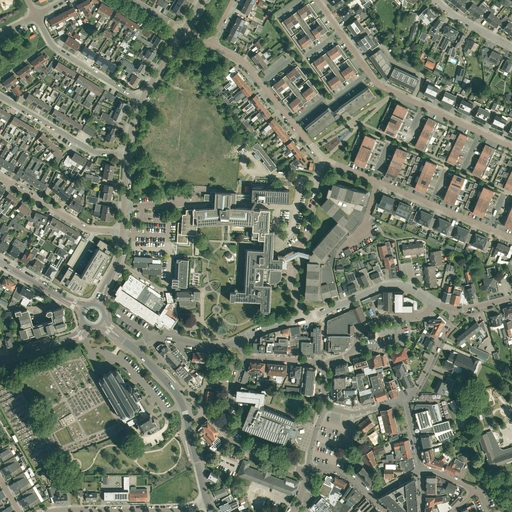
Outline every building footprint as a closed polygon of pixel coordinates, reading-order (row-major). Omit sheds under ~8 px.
[(88,0),(87,0),(83,2),(86,9),(88,12),(90,11),(88,7),(92,5),(88,0)] [(254,4),(246,0),(243,6),(250,9),(252,6),(253,7),(254,4)] [(345,2),(343,0),(333,0),(331,2),(336,9),(345,2)] [(370,0),(363,5),(366,9),(373,4),(370,0)] [(458,0),(455,4),(460,9),(464,4),(467,6),(470,2),(471,1),(471,0),(458,0)] [(470,2),(467,6),(469,8),(468,10),(470,11),(473,14),(479,7),(474,3),(471,1),(470,2)] [(88,12),(86,9),(83,2),(77,6),(80,12),(82,10),(84,14),(85,13),(88,12)] [(104,12),(107,6),(101,3),(98,9),(99,9),(96,12),(97,13),(99,14),(102,16),(104,12)] [(175,12),(179,14),(183,8),(175,3),(172,6),(171,6),(168,11),(173,14),(175,12)] [(309,3),(302,8),(307,15),(311,12),(315,18),(318,16),(309,3)] [(357,13),(362,9),(360,5),(352,11),(349,7),(339,14),(344,20),(356,12),(357,13)] [(113,10),(107,6),(104,12),(109,16),(113,10)] [(250,9),(243,6),(241,11),(252,17),(253,15),(250,14),(250,13),(248,13),(250,9)] [(479,7),(473,14),(478,18),(479,17),(481,19),(484,16),(489,10),(490,9),(490,8),(487,6),(483,9),(484,10),(484,11),(479,7)] [(72,15),(76,13),(73,7),(67,10),(70,17),(72,20),(74,19),(72,15)] [(422,18),(423,20),(433,12),(432,11),(432,10),(431,9),(430,9),(428,7),(419,15),(422,18)] [(305,26),(308,24),(303,18),(307,15),(302,8),(295,13),(305,26)] [(489,10),(484,16),(487,18),(486,19),(491,23),(497,17),(494,14),(495,12),(490,9),(489,10)] [(70,17),(67,10),(61,14),(64,20),(70,17)] [(119,21),(122,15),(117,12),(112,20),(115,22),(114,23),(117,25),(119,21)] [(433,12),(423,20),(427,24),(437,16),(435,15),(435,14),(434,12),(433,12)] [(302,28),(305,26),(295,13),(288,18),(293,25),(297,22),(302,28)] [(63,25),(62,21),(64,20),(61,14),(55,17),(60,26),(62,25),(63,25)] [(351,30),(361,24),(358,19),(361,17),(358,14),(352,18),(354,21),(348,26),(351,30)] [(128,19),(122,15),(119,21),(124,24),(128,19)] [(502,21),(497,17),(491,23),(496,27),(500,23),(502,25),(508,18),(505,16),(502,21)] [(52,26),(55,24),(57,28),(60,26),(55,17),(49,20),(52,26)] [(246,21),(238,17),(235,22),(242,26),(243,22),(247,24),(248,22),(246,21)] [(321,35),(328,30),(319,17),(316,19),(320,25),(316,28),(321,35)] [(293,25),(288,18),(282,22),(291,35),(294,33),(290,28),(293,25)] [(433,25),(431,28),(428,33),(433,36),(431,39),(435,41),(440,31),(439,30),(439,29),(444,22),(441,21),(441,20),(439,18),(438,19),(433,25)] [(511,21),(508,18),(502,25),(505,27),(504,29),(506,31),(505,31),(506,32),(507,33),(508,33),(509,33),(511,29),(511,21)] [(134,22),(128,19),(124,24),(124,25),(123,28),(125,29),(127,26),(130,28),(134,22)] [(255,32),(259,35),(266,22),(261,19),(255,32)] [(128,31),(130,33),(131,33),(133,30),(136,31),(138,28),(139,26),(139,25),(139,24),(138,23),(137,24),(134,22),(130,28),(128,31)] [(242,26),(235,22),(232,28),(240,32),(243,34),(246,28),(241,26),(242,26)] [(414,22),(413,26),(410,37),(414,38),(418,23),(414,22)] [(308,24),(305,26),(314,40),(321,35),(316,28),(312,31),(308,24)] [(364,28),(361,24),(351,30),(355,35),(361,31),(363,34),(369,29),(367,26),(364,28)] [(443,35),(446,36),(440,47),(443,48),(448,37),(453,28),(451,27),(452,27),(449,25),(448,26),(447,26),(444,33),(443,35)] [(301,35),(303,38),(308,45),(314,40),(305,26),(302,28),(305,32),(301,35)] [(240,32),(232,28),(229,33),(236,37),(238,33),(239,34),(240,32)] [(443,48),(445,50),(451,39),(452,37),(455,39),(459,32),(458,31),(453,28),(448,37),(443,48)] [(102,34),(109,38),(112,32),(105,29),(102,34)] [(369,29),(363,34),(365,36),(359,41),(362,46),(372,39),(369,34),(371,32),(369,29)] [(428,34),(422,32),(419,38),(425,41),(428,34)] [(466,35),(460,32),(454,46),(457,47),(460,41),(462,42),(466,35)] [(235,41),(234,40),(236,37),(229,33),(226,39),(234,43),(235,41)] [(137,35),(137,36),(135,38),(139,40),(146,44),(148,41),(140,36),(137,35)] [(158,37),(154,35),(151,39),(150,42),(149,42),(153,44),(159,48),(163,40),(158,37)] [(308,45),(303,38),(299,40),(295,35),(292,37),(301,50),(308,45)] [(70,46),(74,40),(68,37),(65,43),(70,46)] [(78,40),(75,38),(74,40),(70,46),(77,50),(80,44),(81,42),(79,40),(78,40)] [(372,39),(362,46),(365,50),(372,46),(374,49),(380,44),(378,41),(375,43),(372,39)] [(258,40),(254,43),(258,49),(262,46),(258,40)] [(471,40),(465,51),(468,53),(470,50),(473,51),(474,50),(475,51),(478,44),(471,40)] [(347,57),(338,44),(331,49),(336,56),(340,54),(344,59),(347,57)] [(86,56),(90,50),(85,47),(81,53),(86,56)] [(142,50),(138,57),(143,60),(145,57),(151,61),(155,54),(155,53),(157,50),(152,47),(151,47),(150,50),(148,49),(146,52),(142,50)] [(489,56),(486,54),(489,49),(486,47),(485,48),(482,48),(482,58),(484,59),(482,61),(486,63),(488,59),(497,64),(502,56),(492,51),(489,56)] [(334,68),(337,65),(332,59),(336,56),(331,49),(324,54),(334,68)] [(90,50),(86,56),(92,59),(96,53),(90,50)] [(389,78),(409,87),(414,90),(419,79),(394,67),(393,70),(379,50),(370,57),(384,76),(387,74),(389,78)] [(251,57),(256,63),(261,58),(264,56),(263,54),(260,56),(257,53),(251,57)] [(261,58),(256,63),(260,68),(265,64),(263,60),(270,55),(268,53),(264,56),(261,58)] [(42,54),(36,58),(48,74),(55,63),(52,61),(49,65),(49,66),(47,69),(45,66),(45,65),(43,62),(48,58),(46,54),(43,56),(42,54)] [(331,69),(334,68),(324,54),(318,59),(323,66),(327,63),(331,69)] [(101,65),(105,59),(99,55),(96,62),(101,65)] [(412,68),(414,64),(400,57),(398,61),(412,68)] [(48,74),(36,58),(31,62),(35,68),(37,66),(40,69),(41,69),(46,76),(48,74)] [(357,71),(348,58),(345,60),(349,66),(345,69),(350,76),(357,71)] [(110,62),(105,59),(101,65),(107,68),(110,62)] [(140,62),(137,67),(124,59),(121,64),(123,65),(127,67),(134,71),(136,72),(137,70),(143,74),(147,67),(140,62)] [(323,66),(318,59),(311,63),(320,76),(323,74),(319,69),(323,66)] [(501,65),(498,69),(504,72),(505,70),(508,72),(508,71),(509,72),(511,68),(510,68),(511,63),(511,61),(511,62),(511,61),(511,60),(509,59),(508,60),(507,59),(504,66),(501,65)] [(425,65),(433,69),(436,63),(427,60),(425,65)] [(60,71),(64,65),(58,62),(54,68),(60,71)] [(110,62),(107,68),(112,72),(116,65),(110,62)] [(22,68),(26,74),(29,77),(31,76),(31,75),(29,72),(32,70),(28,64),(22,68)] [(64,65),(60,71),(66,75),(70,69),(64,65)] [(337,65),(334,68),(344,81),(350,76),(345,69),(341,72),(337,65)] [(291,71),(296,78),(300,75),(305,80),(307,78),(297,66),(291,71)] [(463,77),(465,69),(459,67),(457,75),(455,82),(461,84),(463,76),(463,77)] [(26,74),(22,68),(17,72),(21,78),(26,74)] [(334,68),(331,69),(336,76),(332,79),(337,86),(344,81),(334,68)] [(70,69),(66,75),(72,79),(76,73),(70,69)] [(226,76),(230,81),(224,86),(226,89),(227,88),(240,77),(239,75),(240,75),(238,72),(237,73),(236,73),(234,70),(229,74),(226,76)] [(295,89),(298,87),(293,81),(296,78),(291,71),(284,76),(295,89)] [(8,79),(12,84),(14,87),(15,88),(17,91),(14,92),(16,94),(20,91),(17,86),(17,85),(15,82),(17,80),(13,75),(8,79)] [(81,84),(85,78),(79,75),(76,81),(81,84)] [(140,79),(133,75),(130,79),(131,79),(129,82),(135,86),(140,79)] [(292,91),(295,89),(284,76),(278,82),(284,88),(287,85),(292,91)] [(337,86),(332,79),(328,81),(324,76),(321,78),(330,91),(337,86)] [(245,83),(240,77),(227,88),(229,90),(237,84),(239,86),(242,84),(243,85),(245,83)] [(442,77),(441,81),(451,86),(452,82),(442,77)] [(85,78),(81,84),(87,88),(91,82),(85,78)] [(461,86),(467,88),(470,80),(465,78),(461,86)] [(12,84),(8,79),(2,82),(6,88),(12,84)] [(312,97),(318,92),(308,79),(306,82),(310,87),(306,90),(312,97)] [(425,91),(424,94),(429,97),(434,86),(429,83),(430,81),(431,80),(427,79),(424,86),(427,87),(426,89),(425,91)] [(91,82),(87,88),(91,90),(93,92),(97,86),(91,82)] [(284,88),(278,82),(272,87),(282,99),(284,97),(280,91),(284,88)] [(243,85),(242,84),(239,86),(241,89),(236,93),(237,93),(235,95),(233,96),(235,98),(237,97),(249,88),(245,83),(243,85)] [(434,86),(429,97),(434,99),(437,94),(438,92),(441,94),(444,87),(441,85),(440,86),(435,84),(434,86)] [(99,95),(103,89),(97,86),(93,92),(91,95),(88,99),(90,100),(93,96),(95,93),(99,95)] [(347,109),(352,115),(373,99),(373,98),(375,96),(368,86),(339,106),(336,108),(338,110),(341,114),(343,112),(347,109)] [(298,87),(295,89),(305,102),(312,97),(306,90),(303,93),(298,87)] [(444,95),(441,102),(446,105),(451,94),(446,91),(448,88),(444,87),(441,94),(444,95)] [(79,88),(77,92),(75,95),(73,99),(78,102),(80,100),(76,98),(81,89),(79,88)] [(237,97),(235,98),(235,99),(237,101),(245,94),(247,96),(252,92),(249,88),(237,97)] [(32,95),(29,94),(31,92),(28,90),(22,95),(21,96),(25,99),(25,100),(31,103),(35,97),(37,93),(36,93),(38,90),(37,89),(35,92),(34,92),(32,95)] [(295,89),(292,91),(297,97),(293,101),(299,108),(305,102),(295,89)] [(451,94),(446,105),(451,107),(455,100),(458,102),(461,95),(457,93),(456,96),(451,94)] [(246,110),(259,100),(257,98),(258,97),(257,95),(255,96),(255,95),(248,101),(249,103),(243,108),(246,110)] [(461,103),(457,110),(463,112),(468,102),(463,99),(464,96),(461,95),(458,102),(461,103)] [(40,100),(35,97),(31,103),(36,106),(40,100)] [(299,108),(293,101),(290,103),(285,98),(283,100),(293,113),(299,108)] [(126,108),(125,107),(127,104),(120,101),(117,99),(116,102),(119,103),(117,108),(124,111),(124,110),(125,111),(126,108)] [(40,100),(36,106),(42,110),(46,104),(40,100)] [(262,105),(259,100),(246,110),(247,113),(248,113),(253,109),(253,108),(254,107),(255,107),(256,107),(257,109),(260,106),(261,107),(263,105),(262,105)] [(468,102),(463,112),(468,115),(471,110),(471,108),(475,109),(478,102),(474,101),(474,102),(469,100),(468,102)] [(478,111),(474,118),(480,120),(485,109),(480,107),(481,104),(478,102),(475,109),(478,111)] [(395,109),(409,116),(411,112),(407,110),(408,108),(398,103),(395,109)] [(46,104),(42,110),(47,113),(51,107),(46,104)] [(55,109),(51,115),(56,118),(60,112),(62,109),(64,105),(62,104),(60,108),(60,107),(57,111),(55,109)] [(262,114),(267,110),(263,105),(261,107),(260,106),(257,109),(260,112),(256,115),(251,119),(253,122),(254,121),(255,120),(258,118),(262,114)] [(314,134),(315,135),(341,114),(338,110),(336,108),(335,109),(333,111),(329,106),(304,126),(312,136),(314,134)] [(485,109),(480,120),(485,123),(487,118),(488,116),(491,117),(495,110),(491,109),(491,110),(486,108),(485,109)] [(395,109),(393,115),(402,119),(404,117),(408,119),(409,116),(395,109)] [(113,119),(119,121),(122,115),(115,112),(112,110),(110,115),(103,112),(101,117),(107,119),(112,122),(113,119)] [(259,120),(263,116),(266,119),(271,115),(267,110),(262,114),(258,118),(259,120)] [(494,119),(491,126),(496,128),(502,117),(497,115),(498,112),(495,110),(491,117),(494,119)] [(10,114),(4,111),(1,117),(7,121),(10,114)] [(66,116),(60,112),(56,118),(62,122),(66,116)] [(402,119),(393,115),(390,120),(404,127),(405,124),(401,122),(402,119)] [(502,117),(496,128),(502,131),(504,126),(505,124),(508,125),(511,118),(508,117),(508,118),(503,115),(502,117)] [(16,126),(20,120),(14,116),(10,122),(14,124),(12,128),(10,132),(12,134),(14,129),(16,126)] [(66,116),(62,122),(67,125),(71,119),(66,116)] [(74,121),(71,119),(67,125),(73,128),(77,122),(78,120),(75,118),(74,121)] [(277,123),(273,118),(268,122),(270,124),(264,129),(266,131),(272,127),(277,123)] [(442,124),(429,118),(426,124),(436,128),(437,125),(441,127),(442,124)] [(20,120),(16,126),(22,129),(26,124),(20,120)] [(404,127),(390,120),(387,126),(397,131),(398,128),(402,130),(404,127)] [(82,126),(77,122),(73,128),(78,132),(82,126)] [(266,131),(264,133),(265,135),(272,130),(272,131),(274,130),(276,131),(279,129),(279,130),(281,128),(277,123),(272,127),(266,131)] [(26,124),(22,129),(28,133),(32,127),(26,124)] [(436,128),(426,124),(423,129),(437,136),(438,133),(434,132),(436,128)] [(111,126),(108,133),(115,136),(118,129),(111,126)] [(397,131),(387,126),(385,132),(399,138),(400,135),(396,133),(397,131)] [(28,133),(26,137),(24,141),(25,142),(28,138),(31,134),(34,137),(37,131),(32,127),(28,133)] [(276,136),(277,137),(272,141),(273,142),(278,138),(280,137),(285,132),(281,128),(279,130),(279,129),(276,131),(278,134),(276,136)] [(437,136),(423,129),(421,135),(431,139),(432,136),(436,138),(437,136)] [(452,133),(451,135),(465,142),(468,136),(458,131),(456,135),(452,133)] [(280,137),(278,138),(273,142),(272,143),(274,146),(278,143),(277,142),(280,140),(280,141),(282,139),(284,142),(289,137),(285,132),(280,137)] [(105,140),(105,141),(107,142),(108,141),(112,143),(115,136),(108,133),(105,140)] [(47,138),(42,134),(38,139),(42,143),(47,138)] [(366,134),(363,140),(378,146),(379,143),(375,141),(376,139),(366,134)] [(421,135),(418,140),(432,147),(433,145),(429,143),(431,139),(421,135)] [(465,142),(451,135),(450,138),(454,139),(452,143),(460,146),(462,147),(465,142)] [(47,138),(42,143),(47,148),(52,143),(47,138)] [(286,145),(289,148),(284,151),(285,151),(282,154),(283,155),(284,154),(290,149),(295,145),(292,140),(286,145)] [(363,140),(361,146),(371,150),(372,148),(376,149),(378,146),(363,140)] [(432,147),(418,140),(415,146),(425,151),(427,147),(431,149),(432,147)] [(254,151),(255,150),(264,161),(262,162),(271,173),(277,167),(257,142),(250,148),(254,151)] [(57,148),(52,143),(47,148),(52,153),(57,148)] [(447,144),(446,147),(460,153),(462,147),(460,146),(452,143),(451,146),(447,144)] [(300,149),(298,146),(297,147),(295,145),(290,149),(284,154),(286,156),(292,151),(294,154),(297,152),(300,151),(299,150),(300,149)] [(486,145),(483,150),(493,155),(494,152),(502,155),(503,153),(486,145)] [(371,150),(361,146),(359,151),(373,157),(374,154),(370,152),(371,150)] [(460,153),(446,147),(445,149),(449,151),(447,154),(455,158),(457,159),(460,153)] [(52,153),(49,156),(46,159),(48,161),(51,157),(52,158),(55,155),(57,157),(54,160),(57,163),(63,156),(60,154),(62,152),(57,148),(52,153)] [(397,148),(395,153),(405,158),(407,152),(397,148)] [(483,150),(480,156),(494,162),(495,160),(491,158),(493,155),(483,150)] [(294,154),(297,158),(290,164),(291,165),(298,160),(303,155),(300,151),(297,152),(294,154)] [(359,151),(356,157),(367,161),(368,159),(372,160),(373,157),(359,151)] [(4,160),(1,166),(6,169),(10,163),(7,162),(9,158),(9,157),(11,155),(9,153),(4,160)] [(71,159),(74,161),(72,164),(69,168),(70,169),(72,170),(75,166),(77,162),(81,156),(75,153),(71,159)] [(405,158),(395,153),(392,159),(403,163),(405,158)] [(457,159),(455,158),(447,154),(445,157),(442,156),(440,158),(454,164),(457,159)] [(291,165),(292,166),(288,169),(295,171),(296,168),(295,166),(300,162),(302,164),(307,160),(303,155),(298,160),(291,165)] [(87,160),(81,156),(77,162),(75,166),(72,170),(71,173),(74,174),(77,169),(78,167),(80,164),(83,166),(87,160)] [(480,156),(478,162),(488,166),(489,163),(493,165),(494,162),(480,156)] [(367,161),(356,157),(354,162),(368,168),(370,165),(366,163),(367,161)] [(10,163),(6,169),(12,172),(15,167),(13,165),(16,160),(13,158),(10,163)] [(403,163),(392,159),(390,164),(400,169),(403,163)] [(37,162),(32,170),(29,175),(26,181),(31,184),(35,178),(37,175),(33,172),(37,167),(40,162),(38,161),(38,160),(37,162)] [(433,169),(434,170),(437,164),(427,160),(424,166),(433,169)] [(478,162),(475,167),(489,174),(490,171),(486,170),(488,166),(478,162)] [(29,168),(31,164),(29,163),(24,172),(21,178),(26,181),(29,175),(32,170),(29,168)] [(104,171),(113,173),(114,166),(103,164),(102,166),(105,167),(104,171)] [(390,164),(388,170),(398,174),(400,169),(390,164)] [(21,165),(19,169),(15,174),(21,178),(24,172),(21,170),(24,167),(21,165)] [(433,173),(434,170),(433,169),(424,166),(422,165),(419,170),(422,171),(430,175),(432,176),(433,173)] [(489,174),(475,167),(472,173),(482,178),(484,174),(488,176),(489,174)] [(398,174),(388,170),(385,176),(396,180),(398,174)] [(113,173),(104,171),(103,175),(101,175),(100,177),(111,180),(113,173)] [(430,175),(422,171),(420,177),(427,180),(430,181),(432,176),(430,175)] [(35,178),(31,184),(37,187),(40,182),(37,180),(41,173),(39,172),(37,175),(35,178)] [(49,184),(46,183),(45,184),(44,184),(45,181),(44,180),(48,174),(45,172),(40,182),(37,187),(42,190),(44,188),(46,189),(49,184)] [(511,177),(503,173),(502,176),(506,177),(504,181),(511,184),(511,177)] [(454,174),(452,179),(462,184),(465,178),(454,174)] [(420,177),(417,182),(425,185),(427,187),(430,181),(427,180),(420,177)] [(62,179),(60,178),(55,184),(51,189),(56,193),(60,188),(57,186),(60,182),(59,182),(62,179)] [(452,179),(450,185),(460,189),(462,184),(452,179)] [(511,189),(511,184),(504,181),(502,184),(499,182),(497,185),(511,191),(511,189)] [(65,192),(62,190),(65,186),(64,186),(66,183),(65,182),(60,188),(56,193),(60,197),(65,192)] [(425,185),(417,182),(415,188),(425,192),(427,187),(425,185)] [(113,187),(102,184),(101,187),(104,187),(103,192),(111,194),(113,187)] [(251,188),(251,200),(254,201),(253,202),(250,208),(252,208),(256,202),(257,201),(288,202),(289,190),(265,189),(265,184),(255,184),(255,189),(253,188),(251,188)] [(310,255),(309,257),(310,257),(309,265),(308,265),(306,299),(319,300),(319,301),(324,300),(324,298),(338,295),(334,280),(331,267),(325,266),(325,263),(331,256),(330,256),(329,255),(350,230),(352,231),(359,222),(350,214),(354,209),(354,207),(363,210),(364,204),(366,205),(368,195),(365,194),(366,193),(334,184),(332,189),(329,188),(330,187),(329,187),(327,197),(327,196),(329,197),(322,205),(339,221),(316,248),(317,249),(312,254),(310,254),(310,255)] [(450,185),(448,190),(458,194),(460,189),(450,185)] [(65,192),(60,197),(65,201),(69,196),(71,194),(69,192),(72,188),(69,186),(65,192)] [(484,186),(482,192),(490,195),(492,196),(494,191),(484,186)] [(448,190),(446,195),(456,199),(458,194),(448,190)] [(491,198),(492,196),(490,195),(482,192),(479,191),(477,196),(480,197),(486,200),(490,201),(491,198)] [(111,194),(103,192),(102,196),(100,196),(99,198),(110,200),(111,200),(112,199),(112,198),(111,197),(111,194)] [(194,208),(192,209),(186,210),(185,214),(182,214),(181,223),(178,222),(177,245),(189,245),(190,240),(195,241),(197,223),(224,222),(252,223),(252,226),(262,226),(262,225),(268,225),(269,209),(259,209),(259,210),(253,210),(253,208),(252,208),(250,208),(235,208),(235,200),(235,193),(212,192),(212,197),(212,203),(214,203),(214,208),(195,209),(194,208)] [(5,208),(3,211),(13,197),(9,193),(4,198),(7,200),(5,203),(3,206),(5,208)] [(74,197),(72,201),(71,200),(68,206),(73,209),(77,204),(79,200),(81,197),(77,195),(76,198),(74,197)] [(378,207),(384,210),(389,197),(383,195),(381,201),(380,201),(378,200),(375,207),(378,208),(378,207)] [(456,199),(446,195),(443,200),(454,204),(456,199)] [(3,211),(2,211),(1,212),(1,213),(4,214),(9,208),(8,207),(9,206),(9,207),(12,204),(14,206),(18,201),(13,197),(3,211)] [(81,197),(79,200),(77,204),(73,209),(76,210),(75,211),(78,213),(78,212),(79,212),(80,211),(81,212),(84,207),(82,206),(82,207),(79,205),(81,201),(83,198),(81,197)] [(392,205),(395,199),(389,197),(384,210),(389,212),(389,213),(392,214),(395,207),(393,206),(392,205)] [(480,197),(477,202),(486,206),(488,206),(490,201),(486,200),(480,197)] [(398,207),(397,208),(395,207),(392,214),(395,215),(395,214),(400,217),(406,204),(400,202),(398,207)] [(486,206),(477,202),(475,207),(483,211),(485,211),(487,208),(488,206),(486,206)] [(19,212),(13,220),(15,221),(22,212),(26,207),(21,203),(17,208),(16,210),(19,212)] [(411,207),(411,206),(406,204),(400,217),(406,219),(405,220),(408,221),(411,214),(409,213),(409,212),(411,207)] [(102,212),(110,214),(112,207),(100,205),(99,207),(103,208),(102,212)] [(30,217),(32,215),(30,213),(31,211),(26,207),(22,212),(15,221),(17,222),(18,220),(19,221),(22,217),(25,214),(27,216),(26,218),(29,220),(30,217)] [(483,211),(475,207),(473,213),(483,217),(485,211),(483,211)] [(413,220),(422,224),(427,213),(421,210),(419,214),(416,212),(413,220)] [(110,214),(102,212),(94,211),(93,216),(96,217),(96,216),(101,217),(100,220),(109,221),(110,214)] [(30,217),(29,220),(32,221),(32,222),(35,223),(36,220),(39,221),(42,215),(35,213),(33,218),(30,217)] [(427,228),(431,229),(435,220),(431,219),(433,215),(427,213),(422,224),(428,226),(427,228)] [(39,221),(38,224),(36,228),(38,229),(40,225),(40,226),(41,224),(43,225),(44,223),(45,223),(47,217),(42,215),(39,221)] [(44,231),(42,234),(44,235),(46,233),(49,228),(52,230),(58,220),(52,217),(49,223),(50,223),(49,226),(46,224),(44,231)] [(432,228),(441,231),(445,220),(439,218),(438,221),(435,220),(431,229),(432,228)] [(12,219),(8,226),(7,226),(9,227),(11,227),(11,226),(11,224),(12,223),(15,224),(13,227),(19,231),(22,225),(17,222),(15,221),(13,220),(12,219)] [(511,222),(502,219),(501,222),(505,223),(504,226),(511,228),(511,222)] [(58,233),(63,224),(58,220),(52,230),(49,234),(51,236),(53,234),(56,236),(58,233)] [(445,236),(449,237),(453,228),(450,226),(451,223),(445,220),(441,231),(446,234),(445,236)] [(63,224),(58,233),(56,236),(58,237),(60,234),(61,233),(64,235),(65,232),(68,227),(63,224)] [(271,258),(273,232),(268,231),(268,225),(262,225),(262,226),(252,226),(251,236),(251,238),(263,239),(263,250),(247,249),(244,291),(236,291),(236,288),(234,288),(234,292),(229,292),(229,300),(233,301),(233,299),(260,301),(259,309),(257,308),(257,311),(261,311),(268,312),(270,285),(269,285),(269,284),(273,284),(274,284),(275,284),(276,283),(277,283),(278,282),(279,282),(279,281),(280,280),(280,279),(281,278),(281,277),(281,271),(277,270),(277,269),(287,269),(287,266),(287,263),(282,263),(282,259),(284,258),(283,258),(283,257),(282,256),(281,256),(277,256),(278,256),(277,259),(271,258)] [(450,235),(459,239),(463,228),(458,225),(456,229),(453,228),(449,237),(450,235)] [(65,232),(64,235),(61,239),(63,240),(65,237),(68,239),(70,236),(74,230),(68,227),(65,232)] [(459,239),(468,243),(471,235),(468,234),(469,230),(463,228),(459,239)] [(79,233),(74,230),(70,236),(68,239),(73,242),(70,248),(71,249),(69,251),(71,252),(73,250),(77,244),(74,242),(79,233)] [(0,238),(0,240),(1,241),(0,243),(0,247),(5,250),(8,245),(5,242),(9,235),(4,232),(3,234),(0,238)] [(468,243),(477,247),(482,236),(476,233),(474,237),(471,235),(468,243)] [(483,249),(482,251),(486,252),(489,243),(486,242),(488,238),(482,236),(477,247),(483,249)] [(417,242),(416,242),(418,254),(424,253),(423,243),(419,243),(419,239),(416,240),(417,242)] [(22,247),(14,242),(11,247),(12,248),(9,253),(9,254),(12,256),(12,255),(16,257),(20,250),(23,252),(29,242),(26,240),(22,247)] [(68,269),(60,282),(64,284),(65,283),(67,284),(66,286),(70,288),(71,288),(72,287),(74,288),(73,290),(77,292),(79,290),(81,292),(82,292),(88,282),(91,283),(92,280),(95,281),(99,274),(103,268),(101,266),(102,264),(104,265),(106,261),(107,261),(104,260),(106,257),(108,259),(110,255),(108,254),(110,250),(108,249),(110,246),(107,244),(100,240),(97,245),(98,245),(94,252),(93,251),(93,252),(94,252),(81,275),(74,271),(75,270),(72,268),(72,269),(68,267),(68,269)] [(416,242),(416,243),(416,244),(413,244),(412,243),(409,244),(411,255),(418,254),(416,242)] [(501,251),(504,245),(498,242),(493,256),(495,257),(496,254),(497,254),(499,250),(501,251)] [(411,255),(409,244),(409,245),(406,245),(405,244),(402,244),(404,256),(411,255)] [(386,249),(385,245),(378,247),(381,258),(384,258),(386,268),(391,267),(386,249)] [(498,258),(499,258),(497,263),(507,264),(509,261),(501,260),(501,259),(502,256),(503,256),(504,253),(507,254),(506,257),(509,258),(510,257),(511,252),(511,251),(509,250),(510,247),(504,245),(501,251),(498,258)] [(25,254),(24,254),(20,260),(26,264),(29,259),(32,261),(34,257),(38,250),(34,247),(30,252),(27,250),(25,254)] [(391,248),(386,249),(391,267),(395,266),(394,263),(397,263),(396,258),(393,259),(391,248)] [(60,249),(57,254),(62,257),(56,267),(50,263),(45,274),(51,278),(56,270),(57,271),(67,254),(60,249)] [(430,259),(441,257),(440,250),(431,252),(431,255),(430,256),(430,259)] [(43,269),(44,266),(39,262),(41,260),(42,261),(43,258),(38,255),(36,258),(34,257),(32,261),(31,262),(33,264),(32,266),(32,267),(34,269),(35,268),(39,271),(41,268),(43,269)] [(134,257),(134,267),(143,268),(142,274),(161,275),(161,265),(152,264),(152,258),(134,257)] [(442,264),(441,257),(430,259),(432,259),(432,262),(431,262),(431,265),(434,265),(442,264)] [(174,278),(172,278),(171,284),(171,286),(186,287),(188,260),(181,259),(181,260),(177,259),(176,262),(175,262),(174,278)] [(373,267),(376,273),(372,275),(375,282),(382,279),(379,272),(381,271),(379,265),(373,267)] [(434,265),(431,265),(424,266),(425,270),(424,270),(424,273),(435,272),(434,265)] [(488,274),(483,275),(485,284),(481,285),(482,290),(491,288),(492,293),(497,291),(495,282),(499,281),(498,276),(495,266),(487,268),(488,274)] [(358,276),(356,277),(358,284),(360,283),(361,285),(368,283),(366,278),(369,277),(365,267),(359,270),(361,275),(358,276)] [(359,287),(358,284),(356,277),(353,271),(348,272),(352,282),(347,283),(342,285),(345,292),(349,291),(350,292),(357,290),(356,288),(359,287)] [(436,279),(435,272),(424,273),(424,274),(425,274),(426,277),(425,277),(425,280),(426,280),(436,279)] [(154,321),(164,307),(159,303),(162,299),(159,298),(161,295),(148,287),(148,288),(145,286),(146,285),(130,274),(122,286),(118,283),(113,289),(115,290),(116,291),(114,293),(116,294),(114,298),(153,324),(154,321)] [(7,287),(11,279),(9,278),(8,279),(7,278),(7,279),(4,278),(3,281),(2,280),(0,283),(0,287),(2,288),(3,285),(7,287)] [(11,279),(7,287),(10,289),(8,292),(11,294),(15,288),(14,287),(16,284),(14,283),(14,282),(13,282),(13,281),(11,279)] [(436,279),(426,280),(427,284),(426,284),(426,287),(437,286),(436,279)] [(467,299),(464,286),(455,284),(450,302),(458,304),(459,302),(461,301),(464,301),(467,302),(467,299)] [(471,284),(465,285),(464,285),(464,286),(467,299),(475,297),(471,284)] [(24,296),(28,289),(23,286),(19,293),(15,291),(12,297),(19,301),(21,298),(23,299),(24,296)] [(28,289),(24,296),(23,299),(21,303),(26,306),(34,292),(28,289)] [(175,294),(174,296),(175,297),(176,297),(176,299),(180,299),(180,301),(179,302),(180,309),(195,307),(195,302),(194,302),(194,299),(200,299),(200,291),(193,291),(193,293),(192,293),(192,292),(191,292),(191,291),(176,291),(176,293),(175,293),(175,294)] [(167,303),(164,307),(154,321),(157,323),(157,325),(160,327),(161,326),(163,323),(170,328),(175,320),(178,320),(175,302),(173,302),(172,292),(165,292),(167,303)] [(394,312),(403,312),(414,311),(414,310),(417,310),(417,301),(407,297),(404,297),(404,292),(384,292),(378,294),(378,298),(376,298),(376,299),(378,299),(378,309),(384,309),(389,309),(389,310),(390,312),(394,312)] [(327,341),(326,341),(326,350),(332,350),(332,351),(333,352),(334,352),(335,352),(335,353),(340,352),(346,351),(346,350),(347,350),(347,349),(348,348),(349,348),(351,342),(352,337),(352,334),(353,334),(353,325),(353,324),(366,319),(361,306),(330,319),(328,320),(328,321),(327,322),(327,335),(327,338),(327,341)] [(63,313),(64,313),(62,307),(55,309),(55,308),(51,309),(51,310),(48,311),(46,313),(49,315),(52,313),(54,318),(52,321),(46,323),(45,322),(39,324),(39,325),(33,327),(32,326),(31,326),(27,311),(23,313),(22,311),(21,312),(21,310),(15,311),(16,315),(19,314),(22,326),(24,326),(25,328),(19,329),(21,337),(22,337),(23,338),(35,335),(36,335),(36,336),(54,331),(54,330),(54,329),(54,328),(56,327),(57,329),(65,327),(65,326),(66,326),(62,315),(63,313)] [(503,323),(502,323),(500,314),(491,317),(493,326),(494,328),(495,328),(499,328),(499,329),(500,328),(503,337),(506,336),(504,327),(503,323)] [(429,321),(424,321),(425,329),(428,329),(428,327),(430,327),(434,327),(434,326),(435,326),(433,330),(436,331),(437,330),(440,331),(445,322),(440,317),(437,320),(429,320),(429,321)] [(486,331),(483,320),(479,324),(477,322),(472,326),(476,331),(480,336),(483,334),(479,330),(482,328),(485,332),(486,331)] [(511,325),(511,321),(503,323),(505,329),(506,329),(507,335),(511,334),(510,328),(511,327),(511,325)] [(290,328),(290,333),(290,338),(290,343),(291,344),(298,344),(298,354),(300,354),(313,355),(313,353),(314,353),(315,354),(317,353),(320,353),(322,326),(314,326),(313,338),(313,342),(308,342),(308,329),(301,329),(301,327),(290,328)] [(472,326),(467,330),(470,332),(472,336),(475,334),(478,338),(480,336),(476,331),(472,326)] [(275,353),(290,354),(291,344),(290,343),(290,338),(290,333),(289,328),(277,331),(277,339),(277,340),(275,341),(274,353),(275,353)] [(437,338),(440,331),(437,330),(436,331),(433,330),(432,332),(430,331),(429,333),(437,338)] [(467,330),(462,334),(467,340),(470,344),(472,342),(469,339),(472,336),(470,332),(467,330)] [(10,346),(13,345),(11,342),(14,341),(11,331),(6,333),(7,338),(4,339),(6,347),(7,347),(8,347),(9,347),(10,346)] [(274,353),(275,341),(277,340),(277,339),(275,339),(275,331),(269,333),(269,340),(266,340),(266,343),(265,343),(265,352),(274,353)] [(376,331),(369,332),(370,339),(374,339),(375,340),(376,339),(378,338),(376,331)] [(423,332),(420,337),(426,340),(424,344),(431,348),(435,342),(429,339),(430,336),(425,333),(423,332)] [(260,336),(260,343),(260,352),(265,352),(265,343),(266,343),(266,340),(269,340),(269,333),(266,334),(260,336)] [(457,336),(458,337),(457,338),(459,340),(457,342),(460,345),(465,342),(470,348),(472,346),(470,344),(467,340),(462,334),(460,335),(459,335),(457,336)] [(179,362),(180,363),(182,361),(185,364),(186,363),(187,361),(184,357),(178,350),(176,348),(172,351),(166,345),(160,344),(156,348),(173,368),(179,362)] [(477,355),(478,354),(479,350),(480,350),(472,346),(470,351),(477,355)] [(405,348),(398,350),(402,360),(403,360),(402,359),(408,357),(408,358),(409,360),(414,358),(412,354),(407,355),(405,348)] [(398,350),(392,352),(392,354),(394,362),(400,360),(400,361),(402,360),(398,350)] [(479,350),(478,354),(477,355),(488,359),(490,354),(480,350),(479,350)] [(454,364),(463,368),(468,370),(467,372),(475,376),(481,362),(481,361),(479,360),(474,358),(473,360),(455,351),(454,353),(451,352),(448,359),(451,360),(451,362),(454,364)] [(195,354),(193,353),(191,361),(196,362),(195,367),(201,368),(202,363),(206,364),(208,356),(206,356),(206,354),(195,352),(195,354)] [(366,375),(368,374),(376,373),(375,367),(382,365),(380,354),(368,357),(370,366),(364,367),(364,368),(365,371),(365,372),(366,375)] [(356,368),(368,365),(366,356),(354,359),(356,368)] [(180,363),(175,369),(183,378),(184,377),(185,378),(184,378),(187,381),(192,377),(189,374),(188,374),(193,369),(189,368),(182,361),(180,363)] [(463,368),(454,364),(451,362),(450,362),(446,361),(444,366),(451,370),(450,372),(453,373),(454,371),(460,374),(463,368)] [(250,362),(247,372),(257,373),(258,373),(259,362),(255,362),(250,362)] [(264,372),(265,364),(262,363),(262,362),(259,362),(258,373),(257,373),(257,375),(264,376),(264,372)] [(334,376),(345,376),(355,375),(353,365),(349,366),(348,362),(334,365),(334,376)] [(411,379),(407,372),(403,363),(393,367),(398,379),(401,378),(405,388),(413,385),(411,379)] [(276,381),(276,375),(277,366),(277,364),(268,364),(267,374),(270,374),(270,379),(272,380),(272,383),(276,382),(276,381)] [(284,365),(277,364),(277,366),(276,375),(276,381),(276,382),(276,383),(282,383),(282,375),(286,375),(287,365),(284,365)] [(301,367),(292,366),(291,376),(292,376),(291,383),(300,384),(301,377),(300,377),(301,367)] [(316,368),(310,368),(303,367),(301,388),(301,394),(313,395),(316,368)] [(139,430),(140,429),(143,434),(147,431),(148,433),(153,430),(154,431),(159,429),(157,426),(154,421),(155,421),(153,418),(152,418),(150,414),(148,415),(147,413),(146,413),(138,399),(140,398),(141,399),(141,398),(141,397),(142,397),(141,396),(140,397),(138,392),(139,391),(138,390),(137,391),(134,386),(135,386),(135,385),(134,385),(131,387),(128,381),(125,382),(122,378),(123,377),(123,376),(122,377),(119,372),(120,371),(119,371),(117,368),(112,371),(111,370),(108,372),(109,372),(106,374),(105,374),(103,375),(103,376),(98,380),(100,382),(99,383),(99,384),(100,383),(103,388),(102,389),(106,395),(107,395),(109,399),(109,400),(113,407),(110,408),(112,412),(113,412),(114,412),(115,411),(116,412),(117,412),(120,417),(119,418),(120,419),(120,418),(124,417),(124,418),(122,419),(124,423),(124,424),(127,422),(129,426),(135,423),(139,430)] [(365,372),(365,371),(362,372),(356,374),(357,375),(359,388),(362,404),(362,405),(363,405),(371,403),(372,403),(372,404),(373,404),(374,404),(374,403),(375,403),(375,402),(375,400),(374,400),(375,400),(368,374),(366,375),(365,372)] [(376,373),(368,374),(375,400),(377,399),(378,401),(388,398),(384,388),(384,389),(378,372),(376,373)] [(334,388),(347,388),(355,388),(358,388),(359,388),(357,375),(355,375),(345,376),(334,376),(334,379),(333,380),(333,383),(334,384),(334,388)] [(455,380),(448,377),(445,382),(440,380),(435,390),(444,394),(446,390),(450,392),(455,380)] [(399,396),(397,390),(394,380),(386,382),(391,399),(399,396)] [(267,389),(263,389),(261,393),(242,386),(241,389),(238,389),(237,399),(253,401),(256,402),(255,404),(252,403),(250,410),(243,428),(286,444),(289,434),(291,435),(292,435),(293,433),(294,431),(293,430),(291,429),(295,420),(261,407),(262,404),(264,405),(267,396),(264,394),(265,392),(267,392),(268,392),(268,391),(268,390),(267,389)] [(348,393),(356,393),(355,388),(347,388),(334,388),(333,389),(333,390),(333,391),(334,391),(334,393),(333,393),(333,395),(334,395),(334,401),(346,404),(346,403),(351,405),(352,404),(353,406),(359,404),(357,395),(351,396),(348,396),(348,393)] [(212,404),(214,392),(206,391),(204,402),(212,404)] [(432,404),(419,404),(418,404),(417,404),(416,405),(416,406),(415,406),(415,407),(415,412),(419,428),(420,428),(421,432),(427,432),(435,432),(435,435),(440,441),(454,435),(452,428),(451,428),(449,420),(443,422),(438,403),(432,405),(432,404)] [(392,408),(381,411),(387,433),(389,432),(390,434),(397,432),(392,408)] [(364,433),(375,425),(369,417),(358,425),(364,433)] [(214,451),(221,444),(221,440),(216,435),(218,432),(218,431),(207,420),(201,426),(203,428),(198,433),(201,445),(204,444),(204,441),(205,440),(211,446),(210,447),(214,451)] [(124,430),(121,425),(115,428),(117,434),(124,430)] [(487,458),(490,468),(511,460),(511,447),(501,451),(492,431),(487,433),(478,436),(484,452),(485,452),(487,458)] [(423,448),(437,445),(436,440),(438,438),(435,434),(420,435),(423,448)] [(411,450),(409,439),(400,441),(400,442),(394,443),(397,453),(403,452),(411,450)] [(386,452),(385,449),(383,445),(373,448),(375,453),(378,451),(379,453),(380,453),(381,454),(386,452)] [(443,452),(442,445),(422,450),(423,456),(434,453),(435,458),(437,459),(443,452)] [(14,455),(8,446),(0,450),(0,457),(1,457),(3,461),(14,455)] [(434,453),(423,456),(424,462),(426,464),(441,469),(444,470),(447,464),(448,464),(448,463),(452,457),(456,455),(454,451),(452,452),(453,454),(451,455),(448,449),(443,452),(437,459),(435,458),(434,453)] [(392,461),(412,457),(411,450),(403,452),(397,453),(391,454),(392,461)] [(371,467),(373,466),(377,464),(374,458),(375,457),(373,452),(372,452),(372,451),(362,456),(369,468),(371,467)] [(1,469),(3,473),(19,463),(14,456),(4,462),(6,466),(1,469)] [(403,469),(406,473),(409,471),(412,469),(415,467),(413,458),(395,462),(396,464),(398,464),(399,468),(401,469),(403,469)] [(450,465),(448,464),(447,464),(444,470),(453,475),(455,473),(458,474),(460,470),(457,468),(458,465),(462,467),(464,463),(456,459),(454,463),(452,461),(450,465)] [(244,460),(239,474),(240,474),(240,475),(242,476),(243,475),(263,484),(263,485),(266,486),(266,485),(294,496),(298,486),(299,482),(285,477),(284,480),(270,475),(271,471),(264,468),(263,472),(248,466),(250,462),(244,460)] [(3,473),(5,476),(10,473),(12,477),(23,471),(19,463),(3,473)] [(369,474),(368,472),(363,467),(361,468),(359,467),(357,469),(358,471),(356,473),(368,485),(372,485),(374,482),(374,479),(369,474)] [(385,469),(385,476),(385,478),(397,478),(397,475),(394,475),(394,472),(403,472),(403,469),(385,469)] [(10,485),(12,488),(28,479),(24,472),(13,478),(15,482),(10,485)] [(224,476),(220,473),(218,476),(210,472),(207,479),(215,483),(217,478),(221,481),(224,476)] [(335,477),(330,475),(330,477),(327,475),(324,483),(333,487),(334,484),(332,483),(335,477)] [(340,498),(349,483),(347,482),(348,482),(336,476),(335,477),(332,483),(334,484),(333,487),(330,493),(335,495),(340,498)] [(436,476),(426,476),(426,482),(436,482),(436,485),(437,485),(443,485),(446,480),(436,476)] [(64,478),(58,481),(63,490),(69,486),(64,478)] [(418,511),(419,508),(416,480),(413,478),(379,497),(394,511),(418,511)] [(12,488),(14,491),(19,488),(21,492),(32,486),(28,479),(12,488)] [(445,489),(462,497),(465,490),(461,488),(459,493),(455,491),(456,489),(455,489),(456,485),(449,482),(447,486),(445,489)] [(333,487),(324,483),(319,493),(328,497),(330,493),(333,487)] [(349,499),(351,497),(357,489),(349,483),(340,498),(334,506),(339,510),(349,499)] [(19,501),(21,504),(37,495),(33,487),(22,493),(24,498),(19,501)] [(133,489),(129,489),(129,490),(129,501),(137,501),(147,501),(147,493),(147,489),(137,489),(136,489),(136,487),(132,487),(133,489)] [(227,488),(225,489),(224,487),(213,492),(216,499),(227,494),(227,493),(229,492),(227,488)] [(426,487),(427,493),(436,493),(436,495),(446,493),(447,495),(446,496),(448,501),(449,501),(451,507),(462,497),(445,489),(445,487),(437,487),(436,487),(426,487)] [(351,497),(349,499),(354,504),(355,505),(363,495),(357,489),(351,497)] [(79,490),(78,490),(78,493),(79,493),(79,497),(86,497),(86,501),(89,501),(89,500),(96,500),(96,493),(83,493),(83,490),(79,490)] [(129,501),(129,490),(112,490),(105,490),(104,490),(104,501),(105,501),(112,501),(113,501),(129,501)] [(320,494),(318,497),(314,501),(315,501),(313,504),(312,504),(310,508),(311,508),(315,511),(314,511),(335,511),(328,505),(330,503),(327,499),(320,494)] [(30,508),(41,502),(37,495),(21,504),(23,507),(28,504),(30,508)] [(229,505),(228,502),(231,501),(229,495),(221,499),(223,504),(219,506),(219,507),(219,509),(220,509),(221,509),(222,511),(226,510),(227,511),(238,506),(237,502),(229,505)] [(340,498),(335,495),(331,503),(334,506),(340,498)] [(434,506),(439,504),(443,503),(448,501),(446,496),(442,496),(435,498),(427,497),(426,507),(434,506)] [(368,511),(374,506),(372,503),(371,504),(365,498),(359,504),(356,507),(357,509),(353,511),(368,511)] [(347,511),(354,504),(349,499),(339,510),(340,511),(338,511),(347,511)] [(439,504),(434,506),(426,507),(425,508),(425,511),(445,511),(451,510),(452,508),(451,507),(449,501),(448,501),(443,503),(439,504)]
